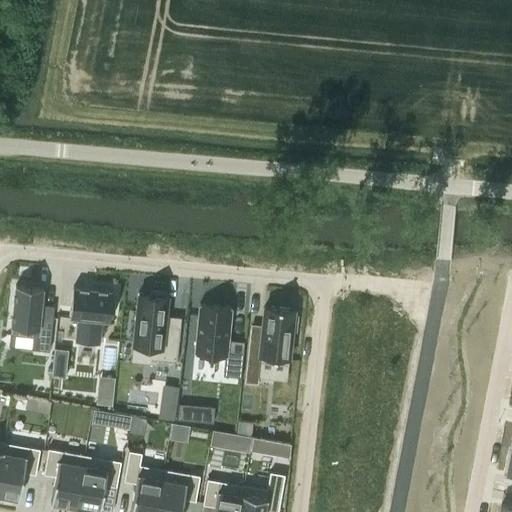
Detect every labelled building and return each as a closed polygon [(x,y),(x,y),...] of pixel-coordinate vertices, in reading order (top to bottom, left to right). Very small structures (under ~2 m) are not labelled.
[(15,285),(9,339),(36,342),(35,349),(48,351),(52,316),(40,315),(41,304),(43,288),(15,285)] [(73,286),(70,317),(78,318),(75,341),(99,343),(102,320),(109,321),(113,291),(73,286)] [(139,293),(133,345),(152,347),(151,360),(176,363),(180,328),(164,326),(168,293),(150,291),(150,295),(139,293)] [(199,303),(194,353),(225,356),(223,375),(240,377),(244,341),(228,340),(231,306),(199,303)] [(260,361),(288,364),(291,331),(296,331),(297,315),(293,315),(294,308),(264,305),(262,329),(250,327),(244,382),(257,384),(260,361)] [(54,348),(51,375),(65,377),(68,349),(54,348)] [(178,403),(177,419),(213,422),(214,407),(178,403)] [(158,406),(157,417),(173,419),(174,408),(158,406)] [(119,412),(117,426),(129,428),(132,415),(119,412)] [(238,420),(236,433),(251,434),(252,422),(238,420)] [(213,429),(210,444),(249,451),(252,436),(213,429)] [(283,441),(281,455),(289,456),(291,442),(283,441)] [(3,442),(0,459),(0,498),(12,501),(13,497),(18,498),(23,472),(35,474),(40,448),(4,442),(3,442)] [(48,448),(43,473),(55,476),(50,502),(55,503),(55,506),(70,509),(70,505),(75,506),(84,454),(48,448)] [(129,450),(123,480),(135,483),(130,511),(155,511),(163,469),(159,468),(139,464),(141,452),(129,450)] [(84,454),(75,506),(79,507),(79,511),(87,511),(93,511),(94,510),(100,510),(104,484),(116,486),(120,461),(84,454)] [(163,469),(155,511),(180,511),(183,499),(195,501),(199,475),(172,470),(163,469)] [(277,511),(284,474),(270,472),(266,488),(243,484),(242,485),(243,485),(238,511),(277,511)] [(207,479),(202,504),(214,506),(213,511),(238,511),(243,485),(242,485),(207,479)]
